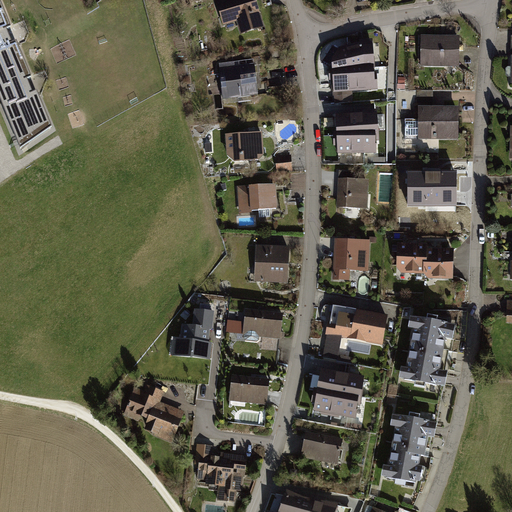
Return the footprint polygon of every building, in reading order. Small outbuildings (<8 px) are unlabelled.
[(213,0),(221,25),(235,21),(239,34),(263,27),(255,0),(213,0)] [(30,78),(0,3),(0,97),(21,148),(51,128),(37,93),(33,95),(27,80),(30,78)] [(459,35),(420,34),(420,65),(458,66),(459,35)] [(370,46),(345,48),(346,58),(339,58),(340,75),(375,74),(375,56),(371,56),(370,46)] [(254,64),(217,68),(221,99),(258,94),(254,64)] [(417,119),(404,119),(404,139),(458,139),(458,106),(417,106),(417,119)] [(355,113),(334,115),(336,147),(360,145),(360,136),(371,136),(369,117),(356,117),(355,113)] [(261,132),(224,134),(225,156),(233,162),(258,160),(263,155),(261,132)] [(359,163),(359,151),(343,151),(343,163),(359,163)] [(279,169),(295,169),(294,154),(279,155),(279,169)] [(448,171),(405,171),(405,195),(424,195),(424,207),(448,207),(448,171)] [(368,180),(337,178),(335,207),(367,209),(368,180)] [(275,184),(236,186),(238,213),(250,212),(250,210),(276,209),(275,184)] [(370,241),(334,238),(331,270),(338,270),(338,279),(347,280),(348,270),(367,272),(370,241)] [(400,273),(423,274),(427,248),(427,244),(396,243),(396,269),(400,273)] [(286,283),(289,247),(255,245),(253,282),(286,283)] [(453,249),(427,248),(423,274),(427,279),(452,280),(453,249)] [(282,313),(245,309),(243,321),(226,320),(225,332),(242,334),(243,340),(255,341),(259,337),(279,339),(282,313)] [(334,320),(331,337),(381,345),(386,315),(355,310),(353,324),(334,320)] [(399,378),(445,386),(448,372),(440,371),(445,338),(453,340),(456,324),(410,317),(408,328),(412,328),(405,368),(401,367),(399,378)] [(211,333),(176,329),(173,353),(164,353),(163,363),(173,364),(174,356),(209,360),(211,333)] [(320,368),(315,394),(351,402),(356,376),(320,368)] [(269,379),(231,375),(227,400),(266,405),(269,379)] [(133,386),(120,416),(136,423),(137,420),(146,424),(144,430),(171,441),(183,412),(158,402),(163,392),(144,384),(141,389),(133,386)] [(438,423),(393,415),(391,426),(396,427),(388,467),(384,466),(382,476),(420,483),(423,467),(419,466),(421,456),(425,457),(428,438),(435,439),(438,423)] [(305,432),(300,457),(337,464),(342,439),(305,432)] [(219,457),(199,454),(195,480),(205,481),(204,485),(217,486),(216,501),(234,503),(235,491),(241,491),(244,465),(245,460),(246,455),(220,452),(219,457)] [(282,503),(278,511),(293,511),(294,509),(310,511),(341,511),(342,505),(334,504),(335,499),(298,491),(293,507),(282,503)]
